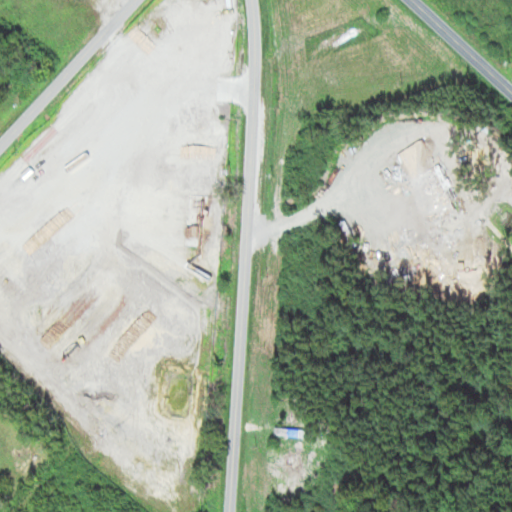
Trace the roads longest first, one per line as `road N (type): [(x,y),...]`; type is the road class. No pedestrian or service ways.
road 1 (residential): [(228,511),(256,62),(251,0)]
road 2 (residential): [(0,144),(132,0)]
road 3 (residential): [(511,87),(415,0)]
